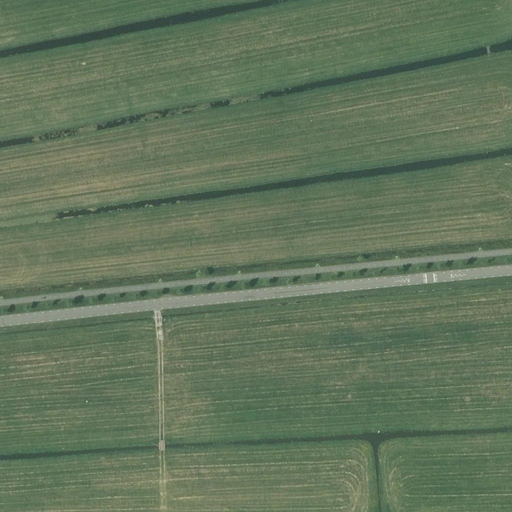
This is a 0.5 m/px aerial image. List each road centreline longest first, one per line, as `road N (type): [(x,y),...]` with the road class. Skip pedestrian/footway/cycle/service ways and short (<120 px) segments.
road 1 (unclassified): [(0,322),(511,270)]
road 2 (track): [(155,305),(161,440)]
